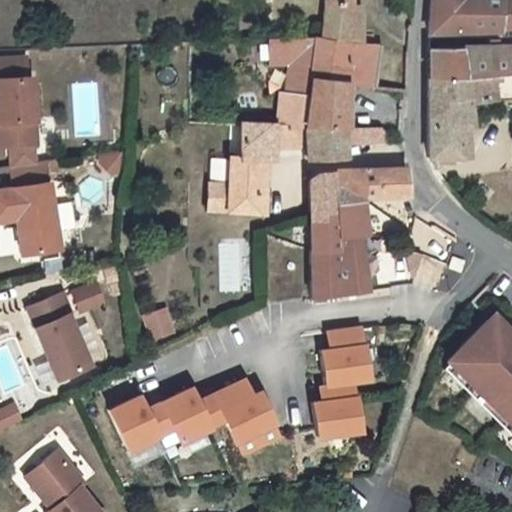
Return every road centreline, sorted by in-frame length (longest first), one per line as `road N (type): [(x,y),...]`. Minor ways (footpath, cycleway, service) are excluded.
road 1 (residential): [(494,248),(437,314),(379,304),(270,326),(141,385)]
road 2 (residential): [(494,248),(433,199),(412,157),(418,0)]
